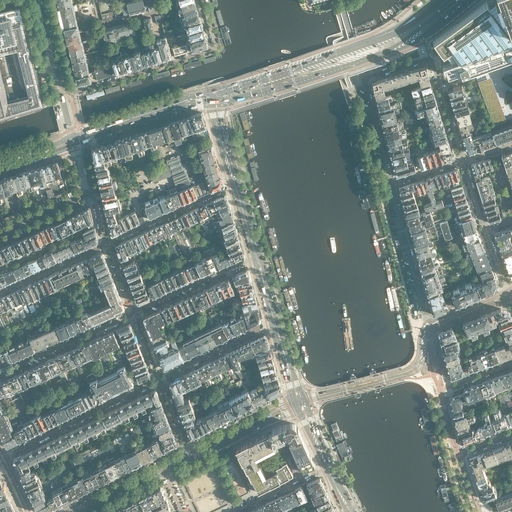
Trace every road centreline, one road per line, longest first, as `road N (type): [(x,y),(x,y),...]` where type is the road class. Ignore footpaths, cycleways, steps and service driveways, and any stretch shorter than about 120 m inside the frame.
road 1 (residential): [(389,186),(364,79),(431,59),(461,161)]
road 2 (residential): [(202,0),(215,42),(209,51),(60,91)]
road 3 (residential): [(2,458),(157,380)]
road 4 (tertiary): [(427,326),(409,368),(301,396)]
road 5 (residential): [(0,234),(90,194),(108,243)]
road 6 (tertiary): [(164,472),(298,409)]
road 7 (residential): [(0,376),(133,312)]
road 8 (primary): [(242,92),(383,53)]
road 9 (residential): [(427,326),(389,186)]
road 10 (tertiary): [(187,449),(61,511)]
road 11 (residential): [(236,187),(108,243)]
road 12 (primary): [(371,43),(242,92)]
road 13 (residential): [(133,312),(254,256)]
road 14 (residential): [(274,324),(157,380)]
road 15 (residential): [(440,390),(457,453),(511,433)]
